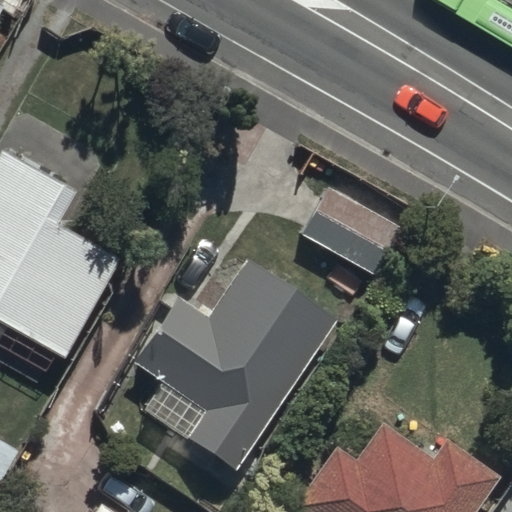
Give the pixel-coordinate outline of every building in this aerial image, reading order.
[(73,179),(0,137),(0,342),(39,365),(54,340),(62,345),(120,242),(58,206),(73,179)] [(228,462),(338,298),(245,236),(202,301),(174,282),(130,349),(160,369),(138,402),(228,462)] [(460,511),(494,464),(443,429),(431,445),(382,411),(355,451),(332,435),(289,498),(310,511),(460,511)] [(0,474),(19,443),(0,431),(0,474)] [(127,511),(97,492),(84,511),(127,511)]
